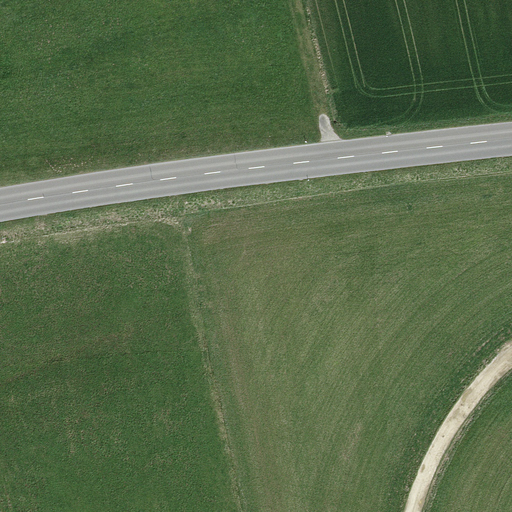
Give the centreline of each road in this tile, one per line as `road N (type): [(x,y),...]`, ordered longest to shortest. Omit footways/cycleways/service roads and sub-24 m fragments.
road 1 (secondary): [(511,137),(0,204)]
road 2 (track): [(511,355),(443,435),(415,511)]
road 3 (track): [(293,0),(328,157)]
